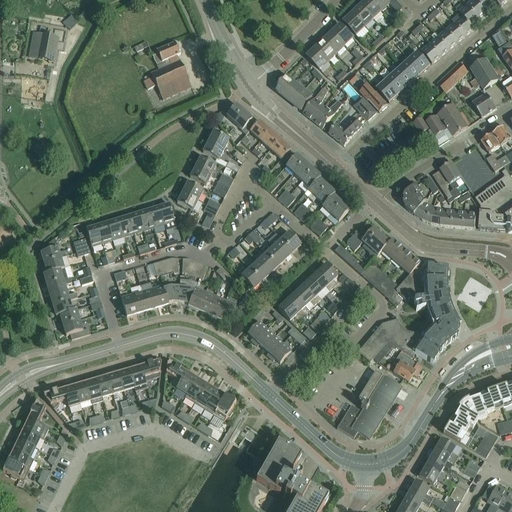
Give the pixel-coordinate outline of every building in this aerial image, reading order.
[(373,21),(381,13),(369,0),(368,0),(361,8),(373,21)] [(369,0),(381,13),(389,5),(398,14),(403,9),(394,0),(369,0)] [(479,19),(487,13),(475,0),(473,0),(467,5),(479,19)] [(475,0),(487,13),(494,6),(489,0),(475,0)] [(500,8),(508,1),(507,0),(493,0),(494,0),(500,8)] [(471,26),(479,19),(467,5),(459,12),(471,26)] [(365,28),(373,21),(361,8),(352,16),(365,28)] [(465,37),(474,30),(471,26),(459,12),(458,12),(462,17),(454,24),(465,37)] [(356,37),(365,28),(352,16),(344,24),(356,37)] [(457,44),(465,37),(454,24),(446,31),(457,44)] [(345,47),(353,39),(341,26),(332,34),(345,47)] [(415,38),(420,33),(417,30),(412,34),(415,38)] [(499,49),(509,43),(501,30),(492,38),(499,49)] [(449,51),(457,44),(446,31),(437,38),(449,51)] [(53,63),(56,47),(58,38),(33,34),(29,58),(38,60),(53,63)] [(336,55),(345,47),(332,34),(324,42),(336,55)] [(440,58),(449,51),(437,38),(429,45),(440,58)] [(136,53),(148,48),(146,42),(134,48),(136,53)] [(328,63),(336,55),(324,42),(316,50),(328,63)] [(191,88),(177,57),(180,55),(175,43),(166,47),(157,52),(158,55),(153,58),(159,71),(144,78),(146,81),(143,83),(147,90),(156,87),(162,101),(191,88)] [(511,48),(510,44),(498,52),(511,72),(511,48)] [(432,65),(440,58),(429,45),(421,52),(432,65)] [(319,71),(328,63),(316,50),(307,58),(319,71)] [(430,67),(418,54),(410,61),(422,75),(430,67)] [(484,92),(499,82),(498,81),(499,79),(494,72),(486,60),(470,71),(484,92)] [(422,75),(410,61),(402,69),(414,82),(422,75)] [(460,64),(455,69),(463,78),(468,73),(460,64)] [(504,82),(501,78),(504,76),(502,73),(505,70),(502,67),(494,72),(499,79),(498,81),(499,82),(503,87),(502,88),(511,100),(511,99),(511,80),(511,81),(509,79),(504,82)] [(414,82),(402,69),(394,76),(406,89),(414,82)] [(455,69),(451,73),(459,82),(463,78),(455,69)] [(455,86),(459,82),(451,73),(446,77),(455,86)] [(352,87),(359,80),(354,75),(348,82),(352,87)] [(406,89),(394,76),(386,83),(398,97),(406,89)] [(446,77),(437,85),(446,94),(455,86),(446,77)] [(284,99),(295,85),(287,78),(276,92),(284,99)] [(398,97),(386,83),(377,91),(389,104),(398,97)] [(293,105),(304,92),(295,85),(284,99),(293,105)] [(369,102),(372,106),(379,114),(387,106),(376,94),(368,86),(360,93),(369,102)] [(314,121),(324,108),(321,105),(327,93),(323,90),(303,115),(310,121),(311,119),(314,121)] [(301,112),(312,98),(304,92),(293,105),(301,112)] [(482,120),(497,110),(487,95),(472,105),(482,120)] [(368,122),(377,114),(363,100),(354,108),(368,122)] [(334,116),(343,106),(338,102),(328,111),(324,108),(314,121),(317,123),(316,125),(322,130),(334,116)] [(246,136),(249,132),(257,124),(236,106),(226,117),(241,131),(240,132),(246,136)] [(468,129),(453,106),(435,118),(434,118),(428,122),(427,125),(436,138),(444,133),(443,130),(446,128),(453,138),(468,129)] [(421,135),(428,130),(421,119),(414,124),(421,135)] [(351,138),(362,128),(355,121),(354,120),(342,131),(337,127),(329,136),(344,148),(352,138),(351,138)] [(260,142),(269,132),(259,122),(257,124),(249,132),(256,139),(260,142)] [(511,147),(511,141),(509,137),(503,128),(493,135),(501,147),(501,148),(508,143),(511,149),(511,147)] [(270,151),(280,141),(269,132),(260,142),(270,151)] [(213,133),(212,135),(209,133),(204,142),(224,151),(229,141),(213,133)] [(489,155),(497,149),(501,147),(493,135),(481,143),(489,155)] [(245,147),(250,142),(245,137),(240,143),(245,147)] [(281,161),(290,151),(280,141),(270,151),(274,154),(281,161)] [(200,150),(203,152),(202,153),(218,161),(224,151),(204,142),(200,150)] [(43,158),(46,154),(37,147),(34,151),(43,158)] [(257,158),(260,155),(254,150),(251,153),(257,158)] [(242,165),(247,160),(237,152),(233,157),(242,165)] [(294,175),(304,163),(296,156),(285,168),(294,175)] [(497,163),(493,156),(486,161),(495,174),(503,168),(511,164),(506,157),(497,163)] [(211,177),(216,167),(200,159),(195,169),(211,177)] [(237,174),(240,168),(228,162),(225,168),(237,174)] [(302,183),(312,170),(304,163),(294,175),(302,183)] [(452,197),(454,201),(461,197),(457,190),(459,188),(455,182),(461,179),(457,172),(452,164),(432,177),(448,200),(452,197)] [(511,234),(511,180),(511,178),(511,177),(511,165),(511,164),(503,168),(505,171),(502,174),(505,178),(475,200),(481,208),(479,231),(511,234)] [(268,176),(270,172),(265,167),(262,170),(268,176)] [(206,187),(211,177),(195,169),(190,179),(199,183),(206,187)] [(319,180),(321,178),(312,170),(302,183),(309,190),(310,190),(318,180),(319,180)] [(230,187),(233,181),(222,175),(219,181),(230,187)] [(434,195),(439,192),(430,179),(425,182),(434,195)] [(313,203),(316,199),(327,187),(319,180),(318,180),(310,190),(309,190),(307,192),(311,195),(308,199),(313,203)] [(224,199),(227,194),(230,187),(219,181),(213,193),(224,199)] [(270,195),(279,185),(274,181),(265,190),(270,195)] [(198,202),(203,192),(196,188),(187,184),(182,194),(198,202)] [(333,196),(333,197),(335,194),(327,187),(316,199),(313,203),(316,199),(324,206),(333,196)] [(425,204),(427,202),(417,187),(409,192),(406,196),(404,200),(405,200),(404,203),(405,207),(407,210),(415,217),(423,222),(431,226),(440,228),(475,231),(477,214),(442,211),(438,210),(429,206),(425,204)] [(282,205),(290,196),(285,191),(277,201),(282,205)] [(193,212),(198,202),(182,194),(177,204),(193,212)] [(461,205),(471,199),(468,195),(459,201),(461,205)] [(287,209),(293,202),(295,200),(290,196),(282,205),(287,209)] [(341,204),(333,197),(333,196),(324,206),(319,212),(327,219),(330,216),(341,204)] [(218,212),(220,206),(209,201),(206,206),(218,212)] [(338,223),(349,211),(341,204),(330,216),(338,223)] [(164,226),(174,223),(172,215),(169,205),(158,209),(164,226)] [(215,218),(218,212),(206,206),(204,212),(215,218)] [(298,219),(306,210),(301,206),(293,215),(298,219)] [(154,229),(164,226),(158,209),(148,212),(154,229)] [(303,224),(309,216),(311,214),(306,210),(298,219),(303,224)] [(143,233),(154,229),(148,212),(138,215),(143,233)] [(133,236),(143,233),(138,215),(127,218),(133,236)] [(123,239),(133,236),(127,218),(117,221),(123,239)] [(269,228),(272,225),(267,220),(264,223),(269,228)] [(314,234),(323,224),(318,220),(309,229),(314,234)] [(112,242),(123,239),(117,221),(107,224),(112,242)] [(265,231),(269,228),(264,223),(260,226),(265,231)] [(102,245),(112,242),(107,224),(96,227),(102,245)] [(319,238),(327,228),(323,224),(314,234),(319,238)] [(354,253),(363,244),(361,242),(373,229),(369,226),(367,226),(364,226),(347,242),(347,245),(348,247),(354,253)] [(91,248),(101,245),(102,245),(96,227),(86,231),(91,248)] [(375,259),(378,257),(382,252),(389,243),(373,229),(361,242),(363,244),(365,246),(363,248),(369,254),(369,259),(375,259)] [(256,246),(261,240),(254,232),(248,237),(253,243),(256,246)] [(281,241),(293,254),(301,246),(289,233),(284,238),(280,233),(277,236),(277,237),(281,241)] [(250,246),(253,243),(248,237),(245,240),(250,246)] [(273,248),(285,261),(293,254),(281,241),(277,237),(273,240),(277,244),(273,248)] [(59,254),(57,249),(55,240),(42,251),(43,253),(40,254),(44,265),(61,259),(68,257),(66,252),(59,254)] [(89,255),(85,240),(73,244),(75,251),(76,255),(83,253),(84,257),(89,255)] [(401,249),(392,241),(389,244),(389,243),(382,252),(391,260),(401,249)] [(277,268),(285,261),(273,248),(269,252),(265,248),(261,251),(265,255),(265,256),(277,268)] [(237,257),(240,255),(235,249),(232,252),(237,257)] [(400,268),(410,257),(401,249),(391,260),(400,268)] [(234,260),(237,257),(232,252),(229,255),(234,260)] [(108,266),(114,264),(111,253),(105,255),(106,258),(108,266)] [(348,254),(342,260),(352,269),(358,263),(348,254)] [(269,276),(277,268),(265,256),(257,263),(269,276)] [(409,276),(417,268),(419,265),(410,257),(400,268),(409,276)] [(43,276),(64,270),(61,259),(44,265),(47,275),(43,276)] [(167,275),(173,274),(171,260),(165,261),(167,275)] [(162,277),(167,275),(165,261),(159,263),(162,277)] [(192,277),(195,263),(189,261),(187,274),(192,277)] [(156,279),(162,277),(159,263),(152,265),(156,279)] [(197,279),(201,266),(195,263),(192,277),(197,279)] [(261,283),(269,276),(257,263),(249,270),(261,283)] [(371,264),(364,272),(361,276),(365,280),(367,282),(389,301),(388,302),(396,309),(404,300),(405,300),(427,298),(429,312),(430,318),(428,325),(424,330),(418,333),(411,334),(405,331),(400,327),(397,321),(381,325),(357,354),(369,364),(373,360),(388,342),(412,358),(415,354),(432,365),(440,355),(448,346),(457,339),(456,337),(458,335),(459,332),(458,329),(460,328),(454,317),(449,306),(447,295),(446,282),(448,270),(427,267),(426,274),(423,274),(417,268),(409,276),(398,288),(371,264)] [(333,289),(336,286),(333,282),(337,278),(326,265),(317,273),(333,289)] [(202,281),(203,277),(207,268),(201,266),(197,279),(202,281)] [(360,268),(356,272),(361,276),(364,272),(360,268)] [(224,282),(228,278),(220,269),(215,273),(224,282)] [(68,280),(65,270),(64,270),(43,276),(46,286),(68,280)] [(253,291),(261,283),(249,270),(241,278),(253,291)] [(82,287),(93,283),(90,273),(84,275),(85,279),(80,280),(82,287)] [(116,284),(127,280),(124,273),(114,276),(116,284)] [(317,273),(310,280),(321,293),(325,289),(329,293),(333,289),(317,273)] [(343,284),(347,280),(344,276),(339,280),(343,284)] [(72,284),(70,279),(68,280),(46,286),(49,297),(66,292),(65,287),(72,284)] [(310,280),(302,288),(317,304),(321,301),(317,297),(321,293),(310,280)] [(354,294),(358,289),(348,280),(344,284),(354,294)] [(157,308),(168,305),(163,290),(163,287),(152,290),(157,308)] [(178,304),(179,288),(170,287),(163,290),(168,305),(172,304),(178,304)] [(188,306),(195,291),(194,291),(188,289),(179,288),(178,304),(184,304),(188,306)] [(317,304),(302,288),(294,295),(305,307),(309,303),(313,308),(317,304)] [(198,310),(206,293),(195,289),(194,291),(195,291),(188,306),(198,310)] [(147,311),(157,308),(152,290),(142,293),(147,311)] [(68,297),(66,292),(49,297),(52,307),(69,302),(77,299),(76,294),(68,297)] [(137,314),(147,311),(142,293),(131,296),(137,314)] [(208,315),(216,298),(206,293),(198,310),(208,315)] [(301,319),(305,315),(301,311),(305,307),(294,295),(286,302),(301,319)] [(126,317),(137,314),(131,296),(121,300),(126,317)] [(241,312),(250,301),(245,296),(237,308),(241,312)] [(218,319),(226,302),(216,298),(208,315),(218,319)] [(415,312),(425,310),(423,300),(413,302),(415,312)] [(55,317),(72,312),(69,302),(52,307),(55,317)] [(228,323),(236,306),(226,302),(218,319),(228,323)] [(301,319),(286,302),(278,310),(289,322),(294,318),(297,322),(301,319)] [(339,310),(335,307),(332,304),(327,309),(330,311),(334,315),(339,310)] [(76,311),(72,312),(55,317),(56,318),(59,316),(62,327),(79,321),(76,311)] [(324,326),(330,320),(322,314),(317,319),(324,326)] [(278,326),(280,324),(283,321),(279,317),(276,320),(277,321),(275,322),(278,326)] [(317,334),(324,326),(317,319),(309,327),(317,334)] [(82,331),(79,321),(62,327),(66,337),(69,336),(71,342),(90,336),(88,330),(82,331)] [(254,345),(267,331),(258,323),(247,335),(252,340),(250,342),(254,345)] [(310,342),(315,336),(308,329),(303,335),(310,342)] [(263,350),(275,338),(267,331),(254,345),(257,348),(259,346),(263,350)] [(300,346),(304,342),(294,332),(290,337),(300,346)] [(269,359),(282,345),(275,338),(263,350),(268,354),(266,356),(269,359)] [(291,353),(282,345),(269,359),(273,362),(275,360),(280,365),(285,359),(287,361),(292,355),(290,353),(291,353)] [(386,355),(381,351),(373,360),(378,364),(386,355)] [(416,379),(422,369),(399,355),(395,360),(399,363),(392,374),(408,384),(413,377),(416,379)] [(146,390),(147,389),(145,383),(159,378),(161,364),(158,363),(158,362),(140,367),(146,390)] [(187,373),(170,364),(169,365),(167,364),(166,375),(180,384),(176,390),(177,390),(187,373)] [(135,393),(146,390),(140,367),(129,371),(135,393)] [(135,393),(129,371),(118,374),(123,392),(134,389),(135,393)] [(184,399),(196,379),(187,373),(177,390),(186,396),(184,399)] [(375,373),(374,374),(358,400),(364,403),(359,412),(351,407),(336,430),(354,440),(358,434),(369,441),(401,390),(375,373)] [(112,395),(123,392),(118,374),(107,377),(112,395)] [(103,403),(103,402),(102,399),(112,395),(107,377),(96,380),(103,403)] [(194,405),(206,385),(196,379),(184,399),(194,405)] [(92,406),(103,403),(96,380),(85,383),(92,406)] [(92,406),(85,383),(74,387),(80,405),(90,402),(91,406),(92,406)] [(204,411),(216,391),(206,385),(194,405),(204,411)] [(448,425),(442,434),(460,444),(460,443),(457,441),(461,434),(464,436),(467,432),(469,428),(472,430),(477,421),(487,418),(485,415),(494,411),(492,408),(501,405),(502,408),(503,408),(501,405),(510,402),(511,405),(511,404),(511,388),(507,391),(505,386),(486,393),(487,398),(480,400),(479,398),(469,401),(468,400),(466,400),(462,403),(458,407),(457,408),(458,409),(459,409),(453,419),(456,421),(452,427),(448,425)] [(68,409),(80,405),(74,387),(63,390),(67,401),(66,402),(68,409)] [(53,410),(54,410),(58,406),(57,404),(66,402),(67,401),(63,390),(45,395),(45,397),(43,399),(53,410)] [(213,417),(226,397),(216,391),(204,411),(213,417)] [(227,400),(225,399),(226,397),(213,417),(223,423),(227,417),(229,418),(233,413),(230,412),(236,403),(228,399),(227,400)] [(45,410),(39,402),(37,404),(35,403),(27,421),(48,431),(48,430),(38,425),(45,410)] [(166,412),(170,405),(165,402),(161,409),(166,412)] [(171,414),(174,408),(170,405),(166,412),(171,414)] [(183,422),(187,416),(183,413),(179,419),(183,422)] [(188,425),(192,419),(187,416),(183,422),(188,425)] [(43,441),(48,431),(27,421),(22,431),(43,441)] [(508,422),(502,423),(505,435),(511,434),(508,422)] [(502,423),(496,425),(500,437),(505,435),(502,423)] [(203,434),(207,428),(202,425),(198,431),(203,434)] [(208,437),(208,436),(211,431),(207,428),(203,434),(208,437)] [(43,441),(22,431),(17,441),(35,450),(40,440),(43,441)] [(65,441),(68,436),(61,433),(59,438),(65,441)] [(487,433),(484,438),(494,444),(497,439),(487,433)] [(63,446),(65,441),(59,438),(56,443),(63,446)] [(484,438),(481,443),(491,449),(494,444),(484,438)] [(456,462),(458,458),(451,454),(455,449),(441,440),(435,450),(456,462)] [(33,462),(34,461),(30,459),(35,450),(17,441),(12,452),(33,462)] [(293,482),(288,479),(301,456),(278,443),(256,482),(279,495),(280,494),(285,497),(284,498),(290,501),(290,500),(295,502),(289,511),(320,511),(327,500),(304,487),(303,488),(298,485),(299,485),(299,484),(300,483),(301,480),(300,478),(298,477),(296,477),(294,479),(294,481),(293,482)] [(481,443),(478,448),(488,454),(491,449),(481,443)] [(478,448),(475,453),(486,459),(488,454),(478,448)] [(456,462),(435,450),(430,459),(444,468),(447,462),(454,466),(456,462)] [(29,472),(33,462),(12,452),(7,462),(29,472)] [(56,460),(59,455),(52,452),(50,457),(56,460)] [(54,465),(56,460),(50,457),(47,462),(54,465)] [(445,481),(448,477),(441,473),(444,468),(430,459),(424,469),(445,481)] [(29,472),(7,462),(8,463),(7,465),(6,465),(2,472),(11,477),(10,479),(15,481),(16,479),(23,482),(29,472)] [(477,474),(480,469),(470,463),(466,468),(477,474)] [(474,480),(477,474),(466,468),(463,474),(474,480)] [(436,481),(443,485),(445,481),(424,469),(423,471),(420,470),(416,477),(419,478),(427,483),(433,486),(436,481)] [(47,481),(49,475),(42,472),(40,477),(47,481)] [(44,485),(47,481),(40,477),(38,482),(44,485)] [(466,493),(469,487),(459,481),(456,487),(466,493)] [(431,504),(433,500),(426,496),(429,490),(415,482),(409,492),(431,504)] [(459,505),(466,493),(456,487),(449,499),(459,505)] [(496,511),(507,493),(496,487),(494,491),(488,488),(482,498),(488,502),(487,504),(491,506),(489,511),(488,510),(487,511),(496,511)] [(431,504),(409,492),(404,501),(418,509),(421,504),(428,508),(431,504)] [(511,511),(511,496),(507,493),(496,511),(511,511)] [(401,511),(416,511),(418,509),(404,501),(399,510),(401,511)]
